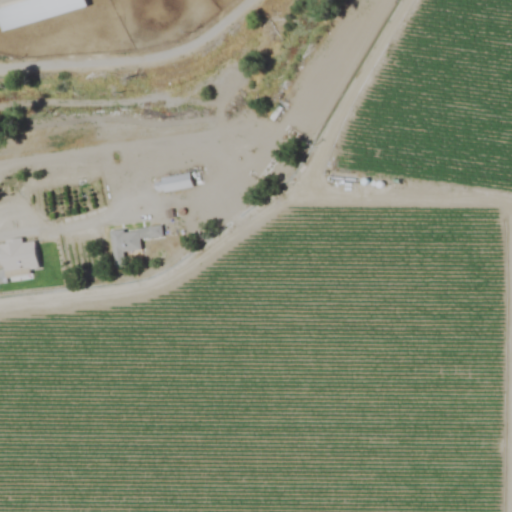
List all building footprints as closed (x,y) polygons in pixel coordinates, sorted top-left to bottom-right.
[(0,8),(26,0),(81,0),(84,8),(0,32),(0,8)] [(152,183),(155,196),(192,186),(189,173),(152,183)] [(140,241),(163,238),(162,227),(108,232),(111,258),(141,254),(140,241)] [(0,245),(0,265),(23,265),(23,245),(0,245)] [(54,257),(39,254),(37,269),(52,272),(54,257)]
